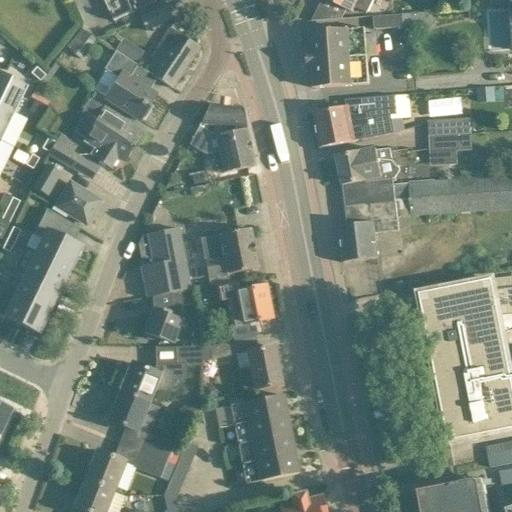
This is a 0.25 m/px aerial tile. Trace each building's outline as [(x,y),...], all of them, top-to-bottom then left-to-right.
[(103,0),(113,21),(144,5),(155,0),(153,0),(103,0)] [(325,0),(353,14),(355,8),(367,14),(372,4),(374,0),(325,0)] [(139,18),(144,31),(172,18),(165,5),(139,18)] [(372,17),(373,30),(403,28),(402,15),(372,17)] [(306,50),(306,61),(366,57),(378,56),(376,34),(365,35),(364,29),(310,32),(311,50),(306,50)] [(66,48),(80,59),(95,41),(81,30),(66,48)] [(146,73),(154,78),(171,89),(197,48),(170,30),(154,58),(155,59),(146,73)] [(132,46),(125,58),(136,65),(143,53),(132,46)] [(105,52),(100,60),(107,65),(113,57),(105,52)] [(145,98),(150,90),(130,78),(138,66),(136,65),(125,58),(116,52),(113,57),(107,65),(104,70),(119,79),(106,100),(140,122),(142,118),(145,119),(152,108),(149,106),(152,102),(145,98)] [(366,57),(306,61),(307,72),(313,71),(314,89),(368,85),(366,57)] [(31,74),(40,82),(45,76),(36,68),(31,74)] [(0,106),(14,114),(27,87),(0,73),(0,106)] [(477,101),(493,100),(492,88),(477,90),(477,101)] [(334,110),(313,114),(319,148),(341,144),(355,141),(394,133),(391,115),(394,115),(397,115),(396,96),(346,102),(347,108),(334,110)] [(85,142),(95,148),(90,155),(95,158),(110,168),(117,158),(123,162),(142,133),(125,122),(90,99),(83,110),(98,121),(93,128),(85,142)] [(215,137),(217,144),(248,137),(241,109),(210,105),(199,128),(215,137)] [(0,139),(1,141),(14,114),(0,106),(0,139)] [(470,119),(428,122),(431,167),(458,165),(458,152),(473,151),(472,135),(471,135),(470,119)] [(248,137),(217,144),(224,174),(254,167),(248,137)] [(42,150),(49,154),(56,144),(49,140),(42,150)] [(49,157),(71,170),(79,156),(57,143),(49,157)] [(353,154),(336,157),(342,185),(342,187),(393,180),(395,179),(400,171),(399,166),(392,159),(390,149),(376,151),(375,149),(353,154)] [(26,166),(33,170),(39,160),(32,156),(26,166)] [(34,189),(47,197),(61,174),(47,166),(34,189)] [(393,180),(342,187),(346,227),(397,221),(397,218),(511,209),(511,177),(394,186),(393,180)] [(54,213),(63,219),(66,215),(85,226),(99,204),(70,186),(54,213)] [(13,199),(8,210),(15,213),(20,203),(13,199)] [(15,213),(8,210),(2,221),(10,224),(15,213)] [(35,237),(43,241),(37,253),(71,270),(81,247),(72,243),(79,229),(47,211),(35,237)] [(346,227),(338,228),(342,263),(377,259),(374,235),(399,232),(397,221),(346,227)] [(13,228),(8,239),(15,243),(21,232),(13,228)] [(147,299),(169,294),(191,290),(178,230),(142,236),(138,246),(142,268),(141,268),(147,299)] [(207,279),(209,288),(213,287),(228,284),(226,275),(237,273),(257,269),(249,230),(228,234),(200,240),(207,279)] [(15,243),(8,239),(3,250),(10,254),(15,243)] [(37,253),(26,275),(60,291),(71,270),(37,253)] [(26,275),(16,296),(50,313),(60,291),(26,275)] [(511,331),(511,288),(494,290),(492,279),(438,290),(419,294),(420,298),(413,299),(416,325),(416,326),(428,324),(428,330),(426,331),(449,442),(511,430),(511,379),(511,375),(503,335),(511,331)] [(213,287),(209,288),(212,301),(216,300),(224,298),(227,313),(233,341),(251,338),(261,336),(259,321),(270,319),(264,288),(238,293),(236,282),(228,284),(213,287)] [(191,290),(169,294),(172,307),(157,309),(157,312),(152,310),(144,335),(147,336),(146,339),(150,340),(159,340),(172,345),(183,317),(180,307),(196,304),(193,290),(191,291),(191,290)] [(50,313),(16,296),(5,319),(39,335),(50,313)] [(209,348),(200,348),(201,365),(202,365),(202,362),(235,355),(233,343),(209,348)] [(175,349),(176,365),(176,366),(187,365),(201,365),(200,348),(175,349)] [(251,368),(239,370),(243,392),(260,389),(280,385),(272,348),(248,353),(251,368)] [(132,365),(120,394),(148,405),(153,391),(159,376),(154,374),(132,365)] [(157,367),(154,374),(159,376),(153,391),(158,393),(163,394),(172,392),(179,387),(183,381),(186,376),(187,371),(187,365),(176,366),(176,365),(157,367)] [(216,391),(212,387),(206,387),(203,391),(203,396),(207,400),(212,400),(216,396),(216,391)] [(148,405),(120,394),(109,422),(137,433),(148,405)] [(218,429),(233,426),(245,485),(298,475),(282,396),(230,406),(214,409),(218,429)] [(194,424),(202,406),(198,404),(191,403),(183,406),(177,411),(176,416),(194,424)] [(0,405),(0,433),(11,411),(0,405)] [(148,436),(141,452),(165,462),(171,446),(148,436)] [(186,444),(182,453),(193,457),(197,448),(186,444)] [(97,452),(86,481),(113,492),(125,463),(116,459),(97,452)] [(165,462),(141,452),(135,469),(159,478),(165,462)] [(504,452),(496,454),(498,466),(507,465),(504,452)] [(182,453),(178,461),(190,466),(193,457),(182,453)] [(498,466),(496,454),(488,455),(490,468),(498,466)] [(178,461),(174,470),(186,475),(190,466),(178,461)] [(174,470),(171,479),(182,484),(186,475),(174,470)] [(510,484),(508,471),(499,472),(502,485),(510,484)] [(171,479),(167,488),(178,493),(182,484),(171,479)] [(490,511),(484,480),(458,485),(418,492),(422,511),(490,511)] [(105,511),(113,492),(86,481),(74,510),(80,511),(141,511),(141,510),(134,511),(105,511)] [(167,488),(163,496),(175,501),(178,493),(167,488)] [(323,511),(321,498),(306,502),(304,495),(293,498),(294,505),(280,508),(281,511),(275,511),(323,511)] [(163,496),(167,511),(177,509),(175,501),(163,496)]
